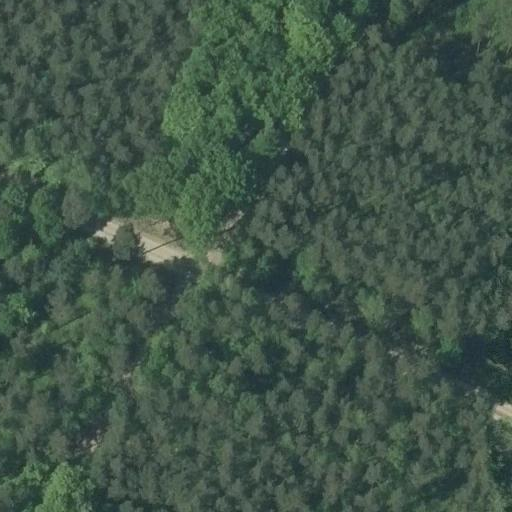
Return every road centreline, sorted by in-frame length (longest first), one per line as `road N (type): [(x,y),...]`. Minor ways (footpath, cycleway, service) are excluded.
road 1 (track): [(511,413),(196,266)]
road 2 (track): [(381,0),(196,266)]
road 3 (track): [(48,511),(190,276)]
road 4 (track): [(196,266),(0,175)]
